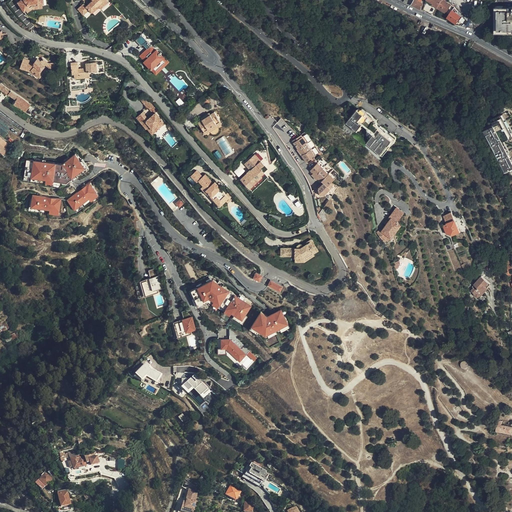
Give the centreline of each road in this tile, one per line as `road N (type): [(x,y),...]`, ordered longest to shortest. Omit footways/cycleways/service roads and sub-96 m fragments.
road 1 (residential): [(315,222),(288,235),(272,229),(127,63),(22,32),(0,3)]
road 2 (residential): [(270,270),(257,288),(246,282),(176,236),(134,176),(123,180),(208,334),(206,354),(214,363)]
road 3 (track): [(486,511),(410,368),(377,363),(341,390),(322,384),(283,275)]
road 4 (residential): [(270,270),(211,221),(127,128),(104,120),(66,134),(41,132),(0,106)]
road 5 (tertiary): [(260,0),(346,89),(338,101),(219,0)]
road 6 (track): [(303,333),(327,321),(386,322),(412,335),(457,379),(477,426),(506,439)]
road 7 (residential): [(213,60),(301,176),(315,222)]
road 8 (residential): [(315,222),(340,266),(336,283),(314,289),(270,270)]
road 9 (tertiary): [(387,0),(511,57)]
